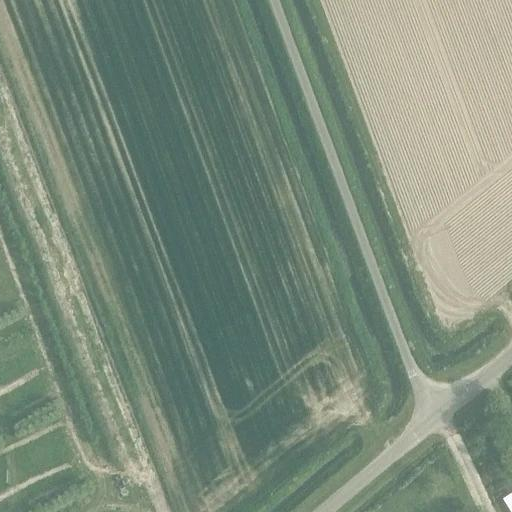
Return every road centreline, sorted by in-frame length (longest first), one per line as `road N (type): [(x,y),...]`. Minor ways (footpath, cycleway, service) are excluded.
road 1 (unclassified): [(433,420),(276,0)]
road 2 (unclassified): [(323,511),(433,420)]
